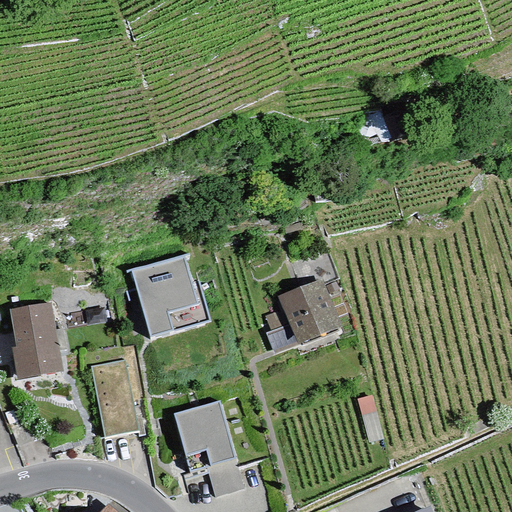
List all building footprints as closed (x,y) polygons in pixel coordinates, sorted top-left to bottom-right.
[(383,120),(390,141),(411,134),(403,113),(383,120)] [(184,256),(131,271),(151,340),(204,325),(184,256)] [(273,334),(269,336),(274,350),(321,332),(319,328),(334,322),(320,285),(278,302),(282,312),(267,317),(273,334)] [(62,372),(57,346),(66,345),(63,330),(55,331),(50,305),(12,312),(19,350),(14,351),(19,378),(62,372)] [(139,437),(146,435),(143,422),(150,421),(147,403),(134,405),(126,360),(91,367),(105,440),(138,433),(139,437)] [(215,498),(244,490),(220,402),(174,415),(190,474),(207,469),(215,498)]
